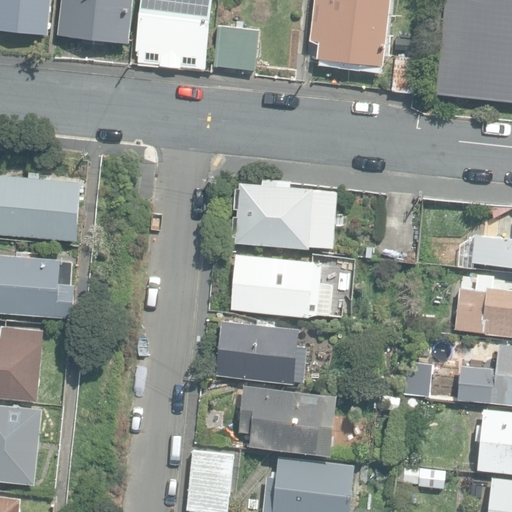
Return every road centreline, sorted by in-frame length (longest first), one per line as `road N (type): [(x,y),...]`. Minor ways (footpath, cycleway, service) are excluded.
road 1 (residential): [(150,511),(185,120)]
road 2 (residential): [(511,150),(185,120)]
road 3 (residential): [(185,120),(0,102)]
